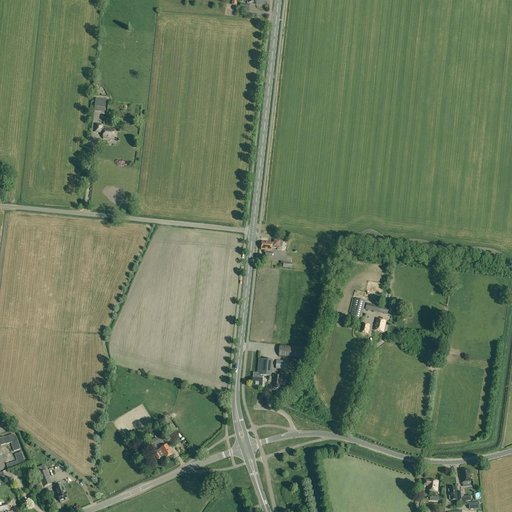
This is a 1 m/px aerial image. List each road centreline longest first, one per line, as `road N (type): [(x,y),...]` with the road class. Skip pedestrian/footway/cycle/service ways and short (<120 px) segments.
road 1 (unclassified): [(248,446),(319,433),(435,462),(511,450)]
road 2 (unclassified): [(252,231),(0,205)]
road 3 (secondary): [(252,231),(278,0)]
road 4 (secondary): [(236,410),(252,231)]
road 5 (residential): [(85,511),(242,449)]
